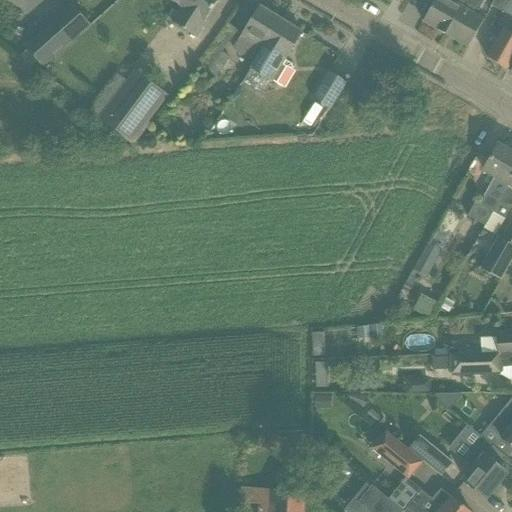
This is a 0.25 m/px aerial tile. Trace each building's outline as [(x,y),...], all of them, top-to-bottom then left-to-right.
[(170,22),(196,38),(206,22),(205,21),(218,0),(170,0),(172,1),(171,1),(180,6),(170,22)] [(434,0),(422,22),(445,35),(464,0),(434,0)] [(464,0),(445,35),(467,48),(478,30),(483,20),(472,14),(476,7),(479,8),(482,2),(483,0),(464,0)] [(494,0),(491,6),(503,13),(510,0),(494,0)] [(511,0),(510,0),(503,13),(511,17),(511,0)] [(27,50),(20,56),(35,74),(45,65),(90,25),(71,4),(67,8),(69,10),(63,18),(61,17),(61,18),(55,26),(51,22),(43,29),(45,31),(43,34),(42,34),(38,38),(38,37),(34,42),(34,41),(30,45),(28,43),(23,47),(27,50)] [(234,50),(254,63),(280,20),(259,7),(249,24),(243,34),(244,34),(234,50)] [(301,33),(280,20),(254,63),(250,69),(281,88),(292,69),(291,65),(284,61),(301,33)] [(197,64),(215,78),(231,58),(223,52),(238,32),(228,24),(197,64)] [(496,41),(486,59),(506,71),(511,60),(511,35),(503,30),(496,41)] [(98,121),(130,145),(167,96),(135,72),(98,121)] [(329,72),(312,99),(321,105),(329,110),(346,83),(329,72)] [(467,217),(484,227),(511,178),(511,153),(498,146),(483,172),(495,179),(480,206),(475,203),(467,217)] [(511,178),(485,226),(497,233),(511,206),(511,178)] [(479,270),(500,281),(511,259),(511,223),(510,223),(501,240),(497,238),(479,270)] [(413,271),(426,278),(441,251),(427,244),(413,271)] [(479,339),(480,354),(511,353),(511,336),(496,338),(479,339)] [(511,353),(480,354),(451,355),(451,375),(495,373),(503,366),(511,364),(511,353)] [(433,397),(448,410),(460,394),(434,396),(433,397)] [(315,396),(315,409),(331,409),(331,396),(315,396)] [(496,416),(487,428),(493,433),(501,439),(505,443),(511,448),(511,397),(511,398),(496,416)] [(463,427),(444,445),(455,457),(474,439),(463,427)] [(371,448),(409,479),(422,463),(408,451),(409,450),(386,431),(371,448)] [(423,462),(441,477),(452,463),(420,436),(409,450),(408,451),(422,463),(423,462)] [(462,479),(486,499),(506,474),(500,469),(508,460),(481,438),(462,461),(471,468),(462,479)] [(372,486),(358,503),(368,511),(402,511),(403,511),(372,486)] [(269,511),(303,511),(305,492),(251,488),(250,499),(271,500),(269,511)] [(467,511),(452,499),(451,499),(441,490),(432,501),(421,492),(408,508),(404,511),(467,511)]
